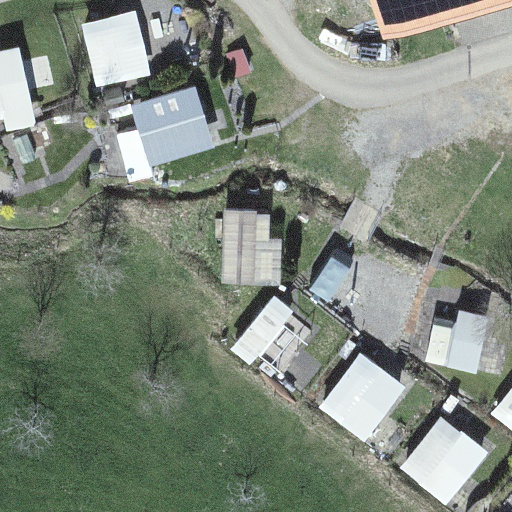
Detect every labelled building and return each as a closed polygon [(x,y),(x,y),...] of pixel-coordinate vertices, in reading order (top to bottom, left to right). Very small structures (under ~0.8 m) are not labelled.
[(511,0),(373,0),(385,43),(511,6),(511,0)] [(83,27),(96,85),(146,74),(134,17),(83,27)] [(0,57),(0,118),(29,111),(15,54),(0,57)] [(149,163),(207,146),(192,97),(135,113),(149,163)] [(224,219),(224,278),(275,278),(276,219),(224,219)] [(333,247),(300,295),(325,312),(359,264),(333,247)] [(269,305),(233,351),(257,370),(293,324),(269,305)] [(475,377),(486,318),(435,309),(425,367),(475,377)] [(366,442),(402,394),(361,363),(325,410),(366,442)] [(511,423),(511,391),(496,411),(511,423)] [(447,502),(484,455),(442,424),(407,470),(447,502)]
